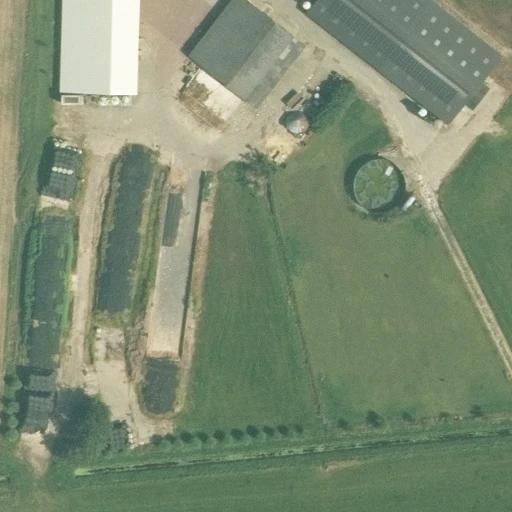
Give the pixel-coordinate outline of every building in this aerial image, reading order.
[(139,91),(140,0),(63,0),(62,90),(139,91)] [(256,110),(305,46),(245,0),(231,0),(188,56),(256,110)] [(449,124),(503,56),(430,0),(318,0),(308,13),(379,68),(449,124)] [(400,202),(400,160),(359,160),(359,202),(400,202)] [(37,302),(64,303),(65,285),(38,284),(37,302)] [(154,394),(178,394),(179,337),(156,336),(154,394)]
